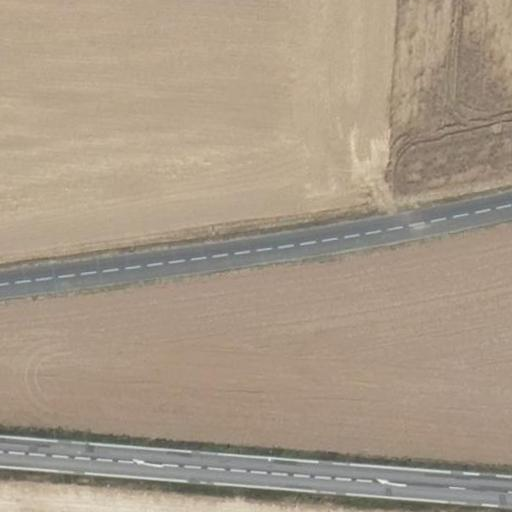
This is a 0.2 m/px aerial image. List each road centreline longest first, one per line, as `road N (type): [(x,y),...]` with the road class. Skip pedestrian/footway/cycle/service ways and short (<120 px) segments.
road 1 (tertiary): [(0,287),(511,217)]
road 2 (secondary): [(511,496),(0,459)]
